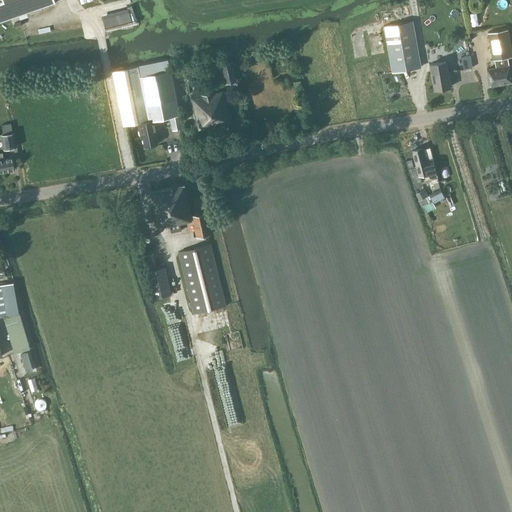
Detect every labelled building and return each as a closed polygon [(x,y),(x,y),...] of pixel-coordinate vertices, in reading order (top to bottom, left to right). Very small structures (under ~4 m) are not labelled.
[(54,0),(0,0),(0,20),(55,2),(54,0)] [(137,19),(133,6),(129,7),(131,13),(132,13),(134,20),(137,19)] [(105,28),(132,21),(129,9),(102,15),(105,28)] [(134,25),(137,24),(136,20),(105,28),(106,32),(125,27),(126,30),(128,30),(128,29),(132,28),(132,29),(135,28),(134,25)] [(421,67),(413,21),(384,26),(393,72),(421,67)] [(488,68),(490,86),(511,81),(511,75),(510,61),(509,61),(508,57),(511,56),(511,45),(510,32),(488,36),(492,60),(494,60),(496,67),(488,68)] [(464,69),(473,68),(470,55),(461,56),(464,69)] [(138,66),(112,71),(123,126),(138,123),(141,138),(143,138),(145,146),(158,143),(153,120),(170,116),(173,130),(183,128),(169,60),(138,66)] [(236,80),(231,61),(222,63),(227,82),(236,80)] [(431,64),(433,72),(436,90),(451,87),(446,61),(431,64)] [(199,130),(232,122),(224,91),(216,93),(215,91),(191,97),(199,130)] [(15,147),(13,133),(3,135),(5,149),(15,147)] [(430,177),(437,176),(433,159),(427,161),(423,148),(413,151),(419,176),(429,173),(430,177)] [(0,173),(5,173),(5,171),(15,169),(13,158),(4,159),(3,153),(0,153),(0,173)] [(162,190),(162,191),(151,193),(158,228),(170,226),(172,233),(182,231),(181,224),(192,221),(185,186),(173,188),(162,190)] [(428,194),(429,196),(433,203),(444,197),(440,188),(428,194)] [(428,194),(425,189),(416,193),(420,201),(429,196),(428,194)] [(84,195),(84,203),(96,202),(95,194),(84,195)] [(433,203),(429,196),(420,201),(426,213),(435,208),(433,203)] [(198,237),(211,234),(207,214),(194,216),(198,237)] [(227,305),(211,243),(179,251),(195,313),(227,305)] [(0,347),(0,316),(4,316),(15,353),(31,348),(20,312),(19,312),(14,284),(0,286),(0,357),(2,357),(0,347)] [(28,352),(21,354),(26,372),(33,370),(28,352)]
